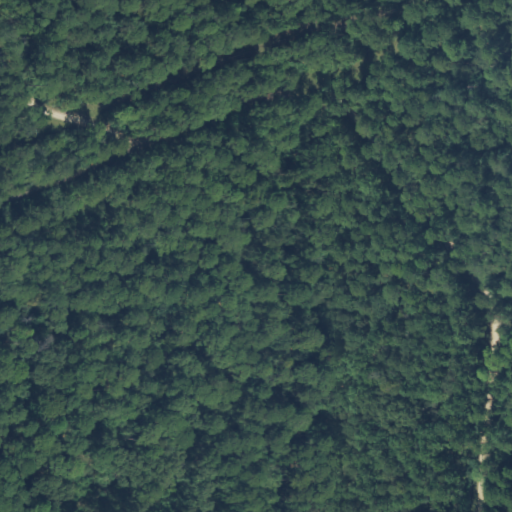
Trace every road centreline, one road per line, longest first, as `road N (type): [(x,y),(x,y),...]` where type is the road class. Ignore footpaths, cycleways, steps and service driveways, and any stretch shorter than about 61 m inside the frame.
road 1 (residential): [(466,511),(489,340),(449,271),(286,112)]
road 2 (residential): [(0,221),(251,112),(286,112)]
